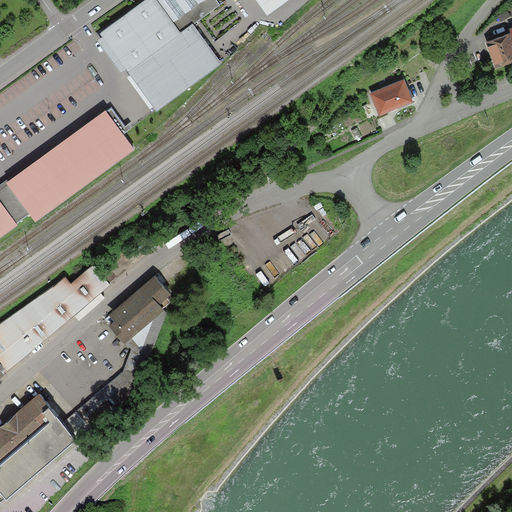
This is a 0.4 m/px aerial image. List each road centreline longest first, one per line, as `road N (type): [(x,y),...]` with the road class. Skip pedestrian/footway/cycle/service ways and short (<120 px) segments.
road 1 (residential): [(389,228),(347,179),(242,208),(133,277),(0,394)]
road 2 (primary): [(389,228),(114,458),(63,511)]
road 3 (primary): [(511,138),(389,228)]
